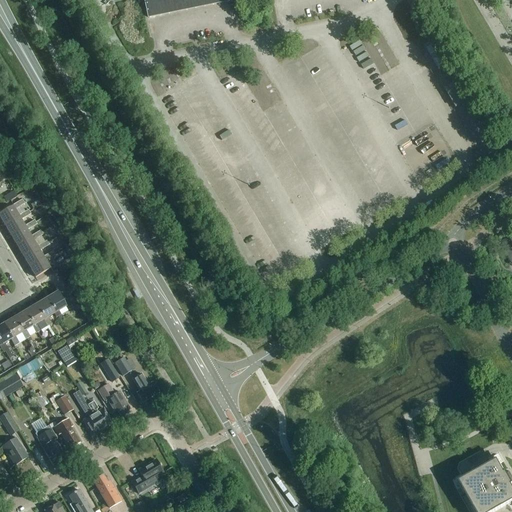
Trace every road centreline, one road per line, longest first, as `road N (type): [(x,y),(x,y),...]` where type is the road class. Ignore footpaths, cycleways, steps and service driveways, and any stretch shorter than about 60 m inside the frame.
road 1 (residential): [(8,511),(159,424),(173,434),(217,511)]
road 2 (primary): [(94,178),(207,390)]
road 3 (unclassified): [(253,363),(452,239)]
road 4 (primary): [(215,378),(94,178)]
road 5 (primary): [(94,178),(24,54)]
road 6 (primary): [(291,511),(222,389)]
road 7 (primary): [(207,390),(274,511)]
road 8 (unclassified): [(452,239),(511,349)]
